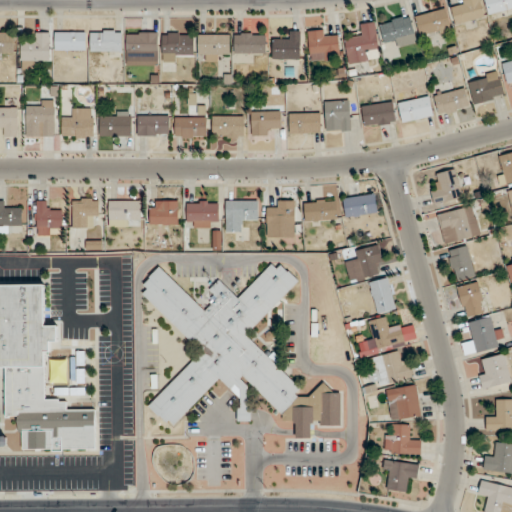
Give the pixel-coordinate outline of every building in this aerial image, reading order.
[(485,17),(480,0),(461,0),(450,3),(455,25),(485,17)] [(511,0),(484,0),(489,15),(511,8),(511,0)] [(420,36),(452,26),(446,7),(414,17),(420,36)] [(396,47),(416,42),(411,15),(380,22),(384,41),(394,38),(396,47)] [(379,59),(375,22),(361,24),(362,34),(345,36),(348,63),(379,59)] [(90,51),(121,51),(121,30),(90,30),(90,51)] [(327,37),(327,30),(308,30),(310,60),(339,59),(338,37),(327,37)] [(14,32),(0,31),(0,53),(14,53),(14,32)] [(299,31),(287,31),(287,39),(272,39),(272,59),(299,59),(299,31)] [(51,32),(32,32),(32,41),(21,41),(21,64),(51,64),(51,32)] [(55,50),(85,50),(85,32),(55,32),(55,50)] [(158,32),(126,32),(126,65),(157,65),(158,32)] [(194,32),(162,32),(162,55),(194,55),(194,32)] [(265,32),(234,32),(234,53),(265,53),(265,32)] [(230,34),(198,34),(198,60),(219,60),(219,52),(230,52),(230,34)] [(511,60),(502,63),(507,83),(511,82),(511,60)] [(474,105),(506,98),(499,71),(467,79),(474,105)] [(470,107),(465,87),(433,96),(439,115),(470,107)] [(402,123),(433,116),(429,96),(398,102),(402,123)] [(25,137),(56,137),(56,99),(35,99),(35,107),(25,107),(25,137)] [(324,101),(326,131),(351,130),(350,100),(324,101)] [(362,105),(364,126),(395,123),(393,102),(362,105)] [(0,136),(18,136),(18,107),(0,106),(0,136)] [(93,139),(93,108),(72,108),(72,118),(62,118),(62,139),(93,139)] [(251,111),(251,135),(271,135),(271,128),(281,128),(281,111),(251,111)] [(100,135),(131,135),(131,112),(100,112),(100,135)] [(321,133),(321,112),(289,112),(289,133),(321,133)] [(169,135),(169,115),(137,115),(137,135),(169,135)] [(244,137),(244,115),(212,115),(212,137),(244,137)] [(174,137),(206,137),(206,117),(174,117),(174,137)] [(511,152),(497,156),(505,185),(511,183),(511,152)] [(463,198),(456,169),(437,173),(439,184),(430,187),(434,205),(463,198)] [(344,196),(344,215),(376,214),(376,195),(344,196)] [(72,228),(90,228),(90,217),(98,217),(98,198),(72,198),(72,228)] [(304,221),(337,221),(337,199),(304,199),(304,221)] [(0,232),(22,233),(22,208),(5,208),(5,201),(0,200),(0,232)] [(109,226),(131,226),(131,219),(141,219),(141,200),(109,200),(109,226)] [(258,200),(225,200),(225,231),(243,231),(243,221),(258,221),(258,200)] [(294,200),(276,200),(276,209),(266,209),(266,224),(294,224),(294,200)] [(35,201),(35,235),(63,235),(63,210),(52,210),(52,201),(35,201)] [(149,224),(178,224),(178,201),(149,201),(149,224)] [(219,201),(186,201),(186,227),(209,227),(209,219),(219,219),(219,201)] [(473,205),(437,214),(444,244),(481,235),(473,205)] [(355,250),(357,260),(346,262),(349,281),(377,276),(375,265),(383,264),(380,245),(355,250)] [(455,281),(475,276),(468,245),(448,250),(455,281)] [(201,351),(148,406),(172,429),(218,379),(238,398),(238,421),(250,421),(250,385),(288,421),(295,421),(295,438),(311,438),(311,427),(341,427),(340,393),(334,393),(323,382),(309,397),(298,397),(298,384),(246,335),(298,280),(283,266),(268,266),(238,298),(219,280),(213,286),(213,302),(205,310),(159,267),(146,281),(146,299),(201,351)] [(369,282),(377,314),(396,309),(389,278),(369,282)] [(458,286),(464,317),(485,313),(478,281),(458,286)] [(0,284),(45,284),(45,326),(58,326),(58,341),(51,341),(51,351),(45,351),(46,399),(59,399),(59,402),(68,402),(68,409),(98,409),(98,451),(66,452),(66,454),(50,454),(50,451),(21,452),(21,435),(18,435),(17,421),(17,417),(10,417),(10,419),(5,420),(5,368),(0,368),(0,284)] [(401,324),(389,326),(387,317),(369,320),(372,339),(357,342),(360,354),(405,346),(401,324)] [(469,321),(473,342),(463,344),(465,354),(500,347),(498,338),(502,338),(500,328),(494,329),(491,317),(469,321)] [(77,351),(85,351),(86,366),(77,366),(77,351)] [(408,359),(402,360),(400,351),(371,358),(378,386),(413,377),(408,359)] [(479,369),(483,388),(511,381),(505,353),(484,358),(486,368),(479,369)] [(77,369),(85,368),(85,383),(77,383),(77,369)] [(388,388),(391,419),(420,416),(417,385),(388,388)] [(54,387),(55,395),(69,395),(69,387),(54,387)] [(71,387),(71,395),(86,395),(86,387),(71,387)] [(511,430),(511,399),(496,399),(496,419),(486,419),(486,430),(511,430)] [(386,454),(421,454),(421,436),(411,436),(411,424),(392,424),(392,433),(386,433),(386,454)] [(484,469),(511,472),(511,444),(497,442),(495,452),(486,451),(484,469)] [(418,464),(385,461),(384,472),(389,472),(387,489),(407,491),(408,480),(417,481),(418,464)] [(511,511),(511,486),(481,482),(479,493),(488,494),(485,511),(511,511)]
